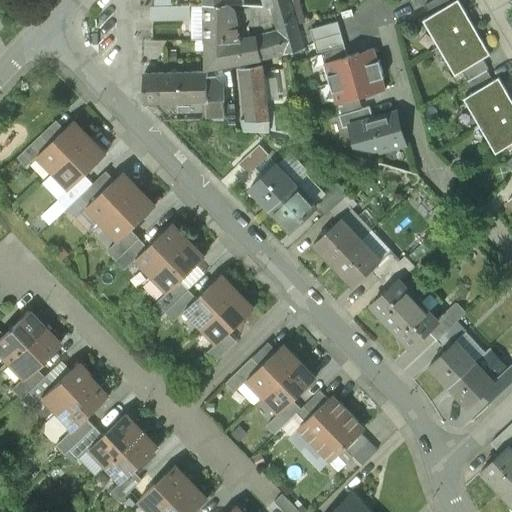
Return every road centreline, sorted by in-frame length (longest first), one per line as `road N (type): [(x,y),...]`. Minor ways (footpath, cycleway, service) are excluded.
road 1 (residential): [(48,24),(302,293)]
road 2 (residential): [(511,252),(421,148),(387,24)]
road 3 (residential): [(176,412),(3,259)]
road 4 (residential): [(302,293),(404,401),(437,455)]
road 5 (residential): [(302,293),(176,412)]
road 6 (residential): [(271,502),(176,412)]
